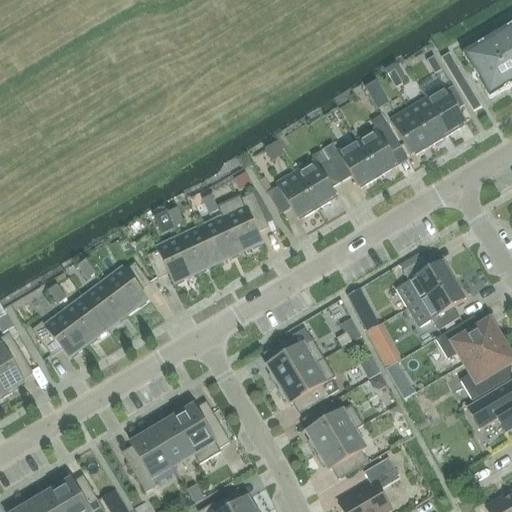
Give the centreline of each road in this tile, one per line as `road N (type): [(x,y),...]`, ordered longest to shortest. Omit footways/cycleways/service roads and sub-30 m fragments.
road 1 (residential): [(202,343),(459,188)]
road 2 (residential): [(0,464),(202,343)]
road 3 (residential): [(301,511),(202,343)]
